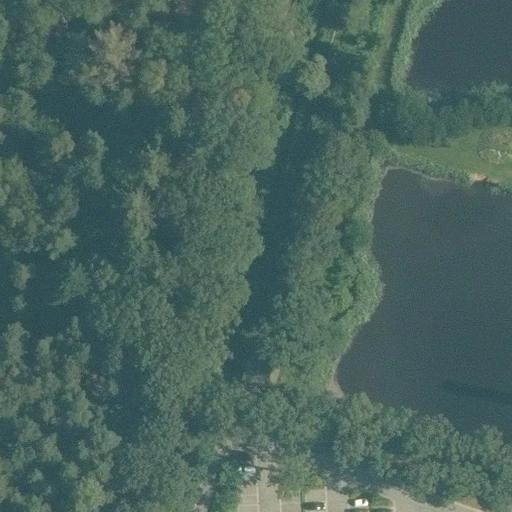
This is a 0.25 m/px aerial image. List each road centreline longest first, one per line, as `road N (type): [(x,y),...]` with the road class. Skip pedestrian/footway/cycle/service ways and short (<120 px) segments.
road 1 (track): [(291,0),(155,511)]
road 2 (unknown): [(70,511),(108,498),(163,342)]
road 3 (track): [(0,335),(163,342)]
